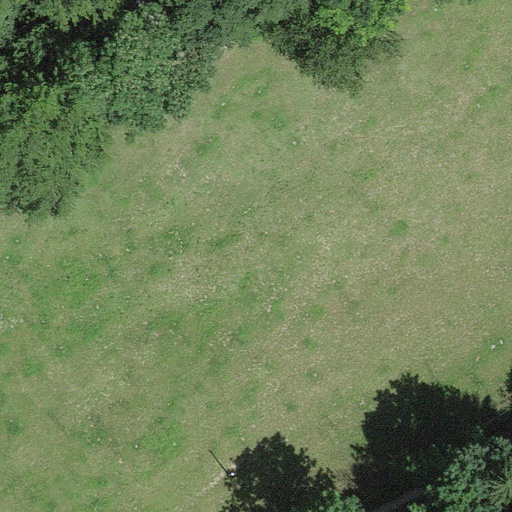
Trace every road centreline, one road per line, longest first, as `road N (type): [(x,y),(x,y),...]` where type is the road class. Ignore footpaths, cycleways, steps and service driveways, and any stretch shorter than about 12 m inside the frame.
road 1 (track): [(0,169),(90,99),(138,0)]
road 2 (track): [(511,454),(403,511)]
